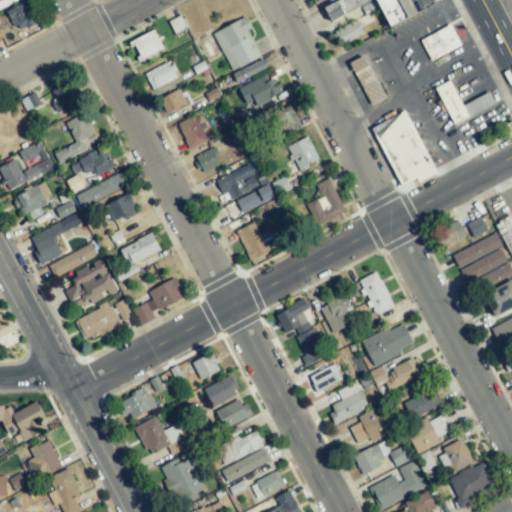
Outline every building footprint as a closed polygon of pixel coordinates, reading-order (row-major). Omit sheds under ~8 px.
[(0,0),(0,8),(20,0),(0,0)] [(331,21),(371,0),(337,0),(324,7),(331,21)] [(376,0),(390,26),(416,13),(409,0),(376,0)] [(34,24),(26,3),(7,9),(15,31),(34,24)] [(213,33),(231,71),(259,58),(246,30),(250,28),(245,18),(213,33)] [(332,31),(355,19),(363,34),(339,46),(332,31)] [(461,45),(450,24),(419,40),(431,61),(461,45)] [(138,62),(163,49),(153,30),(128,43),(138,62)] [(384,98),(363,56),(349,63),(371,105),(384,98)] [(235,80),(266,70),(263,61),(232,71),(235,80)] [(144,74),(152,90),(175,78),(166,62),(144,74)] [(282,94),(276,78),(269,81),(266,75),(238,87),(246,105),(254,101),(256,105),(282,94)] [(435,87),(452,124),(495,104),(489,92),(461,105),(450,81),(435,87)] [(75,103),(68,84),(51,90),(54,100),(52,102),(55,110),(75,103)] [(186,103),(178,89),(158,99),(166,114),(186,103)] [(39,105),(34,93),(21,98),(25,110),(39,105)] [(300,128),(289,104),(270,113),(281,137),(300,128)] [(94,135),(84,114),(65,122),(74,144),(53,153),(58,162),(86,150),(82,140),(94,135)] [(436,173),(407,114),(374,131),(402,186),(416,178),(418,182),(436,173)] [(207,141),(195,116),(177,124),(189,150),(207,141)] [(308,163),(317,160),(309,137),(288,145),(298,172),(310,168),(308,163)] [(20,151),(29,169),(20,173),(14,160),(0,166),(0,175),(7,191),(53,169),(40,141),(20,151)] [(193,157),(200,173),(219,164),(212,149),(193,157)] [(82,171),(86,179),(113,167),(105,150),(96,154),(95,152),(69,164),(74,175),(82,171)] [(225,202),(260,184),(249,163),(215,181),(225,202)] [(74,193),(79,206),(125,190),(121,176),(74,193)] [(316,184),(321,198),(307,204),(316,225),(344,214),(330,178),(316,184)] [(274,198),(268,185),(235,200),(241,213),(274,198)] [(39,207),(46,204),(37,186),(14,197),(26,222),(42,214),(39,207)] [(136,213),(129,194),(103,203),(110,223),(136,213)] [(55,209),(59,218),(74,211),(70,202),(55,209)] [(28,236),(41,264),(61,254),(53,236),(83,222),(79,213),(28,236)] [(511,216),(497,221),(506,251),(511,249),(511,216)] [(467,224),(473,238),(487,231),(481,217),(467,224)] [(438,231),(447,245),(465,235),(457,220),(438,231)] [(236,231),(248,260),(268,252),(256,222),(236,231)] [(119,249),(127,266),(160,250),(152,233),(119,249)] [(452,256),(458,268),(501,246),(495,234),(452,256)] [(96,255),(89,243),(48,266),(55,278),(96,255)] [(459,270),(466,283),(506,260),(499,248),(459,270)] [(116,292),(102,259),(67,275),(72,287),(65,290),(73,309),(90,301),(91,303),(116,292)] [(493,285),(511,275),(511,271),(507,263),(487,274),(493,285)] [(358,280),(375,315),(393,307),(376,272),(358,280)] [(148,291),(152,300),(132,310),(140,325),(154,318),(151,313),(184,297),(174,278),(148,291)] [(493,315),(511,308),(511,281),(485,291),(493,315)] [(317,307),(330,334),(356,321),(343,294),(317,307)] [(117,327),(115,323),(130,317),(123,300),(111,305),(110,303),(75,319),(85,341),(117,327)] [(303,312),(307,310),(303,300),(275,312),(284,333),(295,328),(297,334),(310,329),(303,312)] [(412,343),(402,322),(361,342),(373,367),(402,353),(399,349),(412,343)] [(304,355),(300,357),(306,366),(326,355),(312,328),(295,337),(304,355)] [(220,371),(213,352),(191,362),(199,380),(220,371)] [(425,372),(416,355),(382,373),(390,390),(425,372)] [(341,380),(333,362),(307,374),(316,392),(341,380)] [(238,394),(230,376),(203,388),(211,406),(238,394)] [(431,387),(402,407),(412,421),(441,401),(431,387)] [(128,413),(131,419),(155,408),(145,388),(117,401),(123,415),(128,413)] [(336,424),(368,407),(360,390),(327,407),(336,424)] [(250,417),(242,398),(214,410),(221,428),(250,417)] [(0,421),(2,421),(14,444),(21,441),(23,441),(45,431),(45,419),(37,402),(13,413),(9,406),(0,406),(0,421)] [(356,416),(359,423),(349,427),(355,443),(368,438),(369,442),(392,432),(381,406),(356,416)] [(439,442),(437,438),(448,432),(439,416),(406,434),(417,454),(439,442)] [(161,431),(156,417),(135,425),(147,455),(168,446),(172,455),(191,447),(185,431),(180,433),(177,424),(161,431)] [(216,448),(224,465),(263,447),(255,430),(216,448)] [(451,464),(453,471),(472,463),(462,439),(441,448),(444,456),(439,458),(443,467),(451,464)] [(29,460),(37,479),(61,467),(48,440),(29,449),(33,458),(29,460)] [(380,467),(376,459),(389,454),(384,442),(352,455),(360,475),(380,467)] [(226,483),(270,461),(263,448),(220,470),(226,483)] [(205,489),(188,458),(179,463),(176,458),(158,468),(177,504),(205,489)] [(368,488),(379,510),(425,488),(412,461),(397,468),(404,481),(397,484),(393,476),(368,488)] [(493,485),(482,462),(447,480),(461,508),(473,502),(470,497),(493,485)] [(54,507),(57,505),(60,511),(73,511),(79,509),(73,498),(80,494),(67,469),(47,479),(53,490),(47,493),(54,507)] [(249,484),(256,499),(284,486),(277,471),(249,484)] [(0,496),(6,496),(6,488),(18,488),(18,477),(0,476),(0,496)] [(279,507),(267,511),(298,511),(289,490),(275,497),(279,507)] [(436,511),(428,492),(404,502),(408,510),(403,511),(436,511)] [(217,511),(221,510),(216,501),(191,511),(217,511)]
